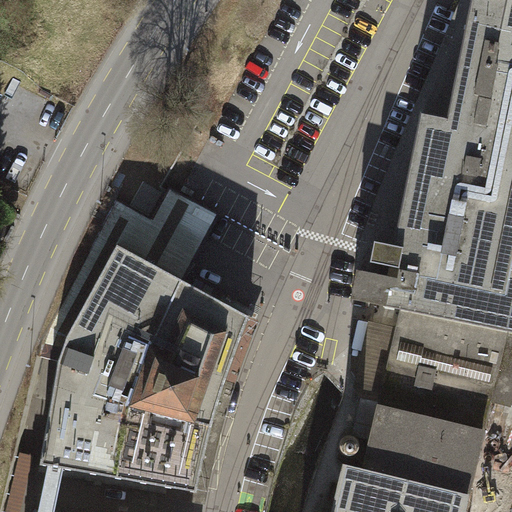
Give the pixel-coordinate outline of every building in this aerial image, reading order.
[(357,272),(352,299),(359,300),(392,307),(402,309),(511,330),(511,0),(475,0),(467,44),(450,124),(423,118),(396,250),(377,246),(371,275),(357,272)] [(117,244),(189,274),(218,208),(165,185),(160,195),(148,190),(142,204),(135,202),(117,244)] [(65,466),(194,489),(203,445),(212,409),(216,397),(225,374),(247,313),(212,294),(114,242),(68,333),(59,358),(37,461),(48,463),(65,466)] [(365,470),(468,494),(490,401),(505,405),(511,375),(511,330),(402,309),(365,470)] [(55,511),(65,466),(48,463),(37,511),(55,511)] [(463,511),(468,494),(365,470),(345,465),(333,511),(463,511)]
